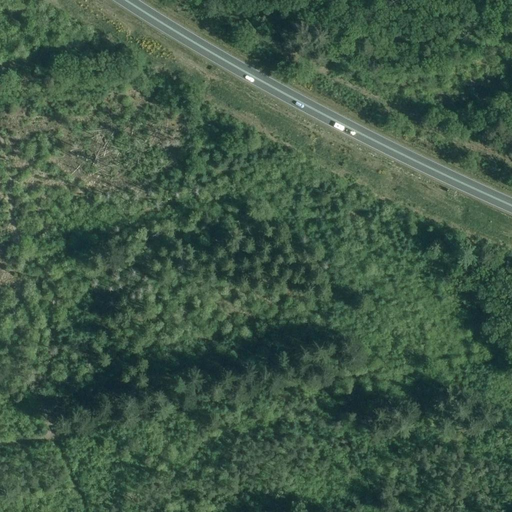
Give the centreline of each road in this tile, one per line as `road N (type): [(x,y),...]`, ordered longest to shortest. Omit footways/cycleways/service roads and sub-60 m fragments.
road 1 (track): [(511,335),(53,437)]
road 2 (trunk): [(511,205),(312,109),(125,0)]
road 3 (track): [(0,132),(14,230),(54,285),(34,358),(53,437)]
